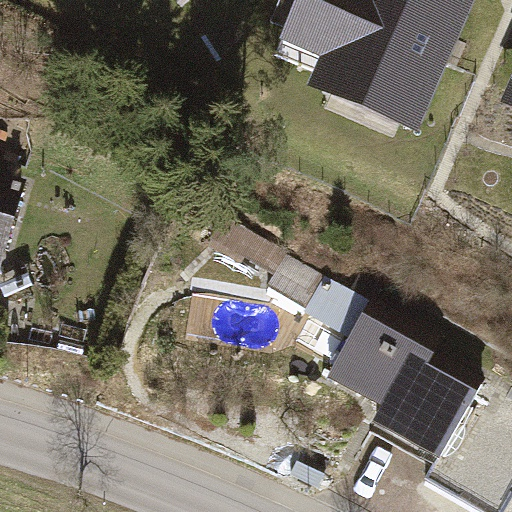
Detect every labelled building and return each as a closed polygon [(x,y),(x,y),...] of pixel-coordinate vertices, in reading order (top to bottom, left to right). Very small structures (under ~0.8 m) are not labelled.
[(293,0),(276,39),(317,56),(304,85),(416,133),(473,0),(293,0)] [(511,68),(499,98),(511,103),(511,68)] [(0,280),(6,282),(31,196),(0,187),(0,280)] [(221,225),(203,256),(246,282),(250,276),(272,289),(265,300),(304,323),(326,287),(221,225)] [(431,353),(365,317),(333,378),(382,404),(375,418),(437,451),(470,391),(424,366),(431,353)]
